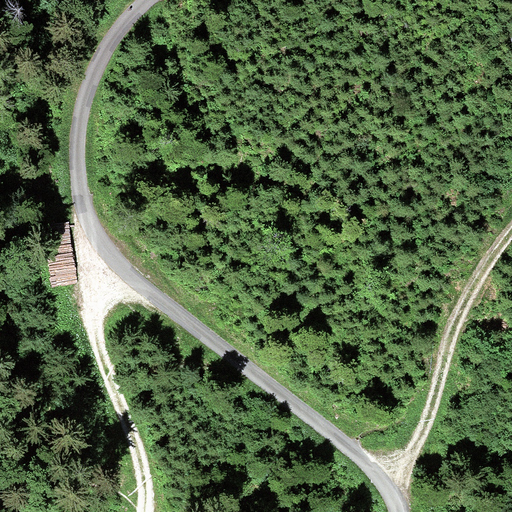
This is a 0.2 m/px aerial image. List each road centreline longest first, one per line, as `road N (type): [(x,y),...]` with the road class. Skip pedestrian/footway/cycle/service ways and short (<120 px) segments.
road 1 (unclassified): [(145,0),(100,59),(80,114),(81,195),(96,235),(143,288),(352,451),(393,495),(398,511)]
road 2 (track): [(107,252),(95,329),(149,485),(148,511)]
